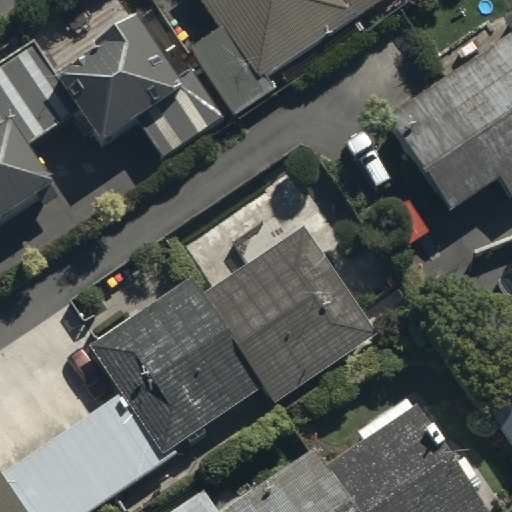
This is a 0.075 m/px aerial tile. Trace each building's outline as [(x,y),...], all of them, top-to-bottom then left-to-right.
[(193,0),(222,42),(193,61),(237,128),(275,103),(267,91),(404,0),(193,0)] [(96,159),(146,126),(165,155),(226,115),(199,73),(176,88),(134,23),(91,51),(99,63),(60,88),(33,47),(0,68),(0,123),(8,135),(0,140),(0,231),(51,198),(22,154),(72,122),(96,159)] [(511,53),(384,140),(449,237),(501,202),(511,216),(511,215),(511,34),(503,40),(511,53)] [(0,511),(106,511),(164,473),(264,406),(275,422),(374,355),(300,245),(200,313),(189,296),(91,362),(125,412),(3,494),(0,488),(0,511)] [(511,398),(485,415),(511,459),(511,398)] [(210,511),(208,508),(202,511),(478,511),(420,423),(325,486),(314,469),(248,511),(210,511)]
